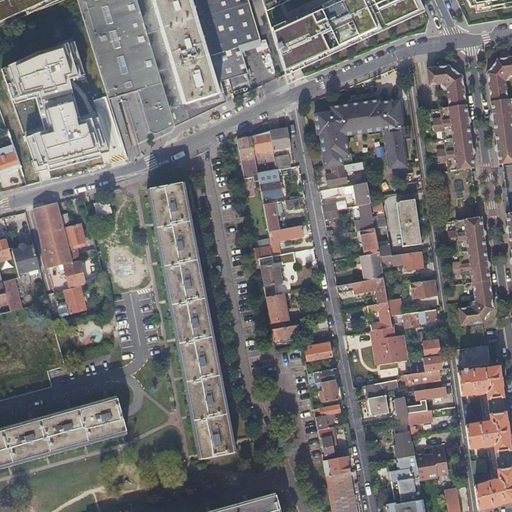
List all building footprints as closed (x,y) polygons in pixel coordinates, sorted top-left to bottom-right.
[(0,0),(0,20),(44,0),(0,0)] [(228,78),(228,77),(227,74),(245,69),(238,46),(259,40),(246,0),(76,0),(108,99),(110,98),(110,99),(117,97),(117,96),(137,90),(149,129),(150,131),(152,132),(154,133),(157,133),(182,121),(183,122),(189,119),(189,118),(220,103),(213,82),(227,78),(228,78)] [(343,0),(272,33),(285,75),(300,69),(298,65),(359,37),(357,33),(374,25),(375,29),(418,9),(413,0),(343,0)] [(511,0),(466,0),(470,6),(474,5),(475,12),(491,10),(490,6),(503,4),(504,7),(511,5),(511,0)] [(37,52),(1,69),(12,99),(39,92),(48,130),(25,137),(36,169),(108,150),(98,117),(78,124),(75,116),(79,115),(70,85),(66,87),(64,79),(84,73),(74,41),(37,52)] [(485,73),(487,82),(509,79),(508,76),(511,75),(511,57),(496,59),(485,73)] [(462,85),(461,77),(443,66),(422,68),(425,86),(439,84),(439,87),(440,88),(462,85)] [(228,77),(245,72),(245,69),(227,74),(228,77)] [(487,82),(491,112),(511,109),(511,98),(506,99),(504,81),(507,81),(509,79),(487,82)] [(462,85),(440,88),(442,89),(445,89),(447,107),(438,108),(439,117),(466,113),(462,85)] [(399,99),(386,101),(392,133),(382,135),(387,164),(404,162),(401,140),(402,140),(400,126),(403,126),(399,99)] [(392,133),(386,101),(378,102),(378,100),(364,102),(369,131),(381,130),(382,135),(392,133)] [(369,131),(364,102),(357,103),(358,107),(350,109),(349,104),(331,106),(328,107),(329,111),(312,113),(315,133),(318,133),(324,168),(342,165),(351,163),(349,153),(346,154),(343,135),(349,134),(352,129),(361,128),(363,130),(365,132),(369,131)] [(511,109),(491,112),(495,141),(511,138),(511,109)] [(466,113),(439,117),(440,117),(430,119),(432,132),(441,131),(444,147),(470,144),(466,113)] [(272,149),(289,146),(286,127),(268,130),(272,149)] [(272,149),(268,130),(250,137),(253,153),(272,149)] [(7,131),(0,133),(0,140),(9,137),(7,131)] [(236,139),(240,160),(254,158),(253,153),(250,137),(236,139)] [(511,138),(495,141),(498,165),(511,162),(511,138)] [(0,173),(20,166),(11,143),(0,147),(0,173)] [(470,144),(444,147),(444,149),(434,150),(436,164),(446,163),(447,172),(473,168),(470,144)] [(275,169),(288,167),(286,154),(273,156),(275,169)] [(256,172),(254,158),(240,160),(243,178),(252,176),(252,181),(258,180),(256,172)] [(324,168),(323,168),(326,185),(345,182),(344,172),(363,169),(361,161),(351,163),(342,165),(324,168)] [(280,196),(275,169),(256,172),(261,199),(280,196)] [(232,453),(232,452),(235,452),(183,182),(181,183),(181,182),(148,188),(148,189),(146,189),(197,459),(199,458),(232,453)] [(352,184),(336,187),(338,196),(354,193),(356,205),(357,205),(369,203),(365,182),(352,184)] [(299,205),(298,197),(284,200),(286,208),(299,205)] [(395,201),(398,223),(416,221),(413,199),(395,201)] [(98,216),(113,213),(111,201),(95,204),(98,216)] [(382,209),(381,201),(369,203),(371,216),(375,216),(374,210),(382,209)] [(57,202),(31,209),(46,267),(62,264),(71,261),(67,245),(57,202)] [(267,232),(277,230),(274,216),(272,205),(272,202),(262,204),(267,232)] [(320,204),(322,211),(335,209),(334,202),(320,204)] [(272,205),(274,216),(281,215),(279,203),(272,205)] [(360,230),(373,227),(373,224),(371,216),(369,203),(357,205),(359,219),(357,219),(358,221),(355,222),(356,225),(358,224),(359,230),(360,230)] [(335,209),(322,211),(323,219),(337,216),(335,209)] [(446,231),(446,235),(482,231),(480,218),(454,221),(455,230),(446,231)] [(416,221),(398,223),(401,246),(419,243),(416,221)] [(68,245),(67,245),(71,261),(78,260),(75,246),(80,245),(80,243),(84,241),(79,224),(64,228),(68,245)] [(271,255),(278,254),(276,240),(302,235),(300,225),(277,230),(267,232),(269,245),(271,255)] [(378,257),(390,255),(388,245),(377,247),(373,227),(360,230),(364,255),(378,252),(378,257)] [(450,263),(451,268),(486,264),(482,231),(446,235),(448,245),(456,243),(459,262),(450,263)] [(0,260),(10,258),(5,239),(0,240),(0,260)] [(19,248),(11,250),(17,273),(39,268),(33,244),(25,246),(25,244),(21,245),(18,246),(19,248)] [(257,258),(271,255),(269,245),(250,249),(253,268),(259,267),(257,258)] [(95,255),(94,249),(85,251),(86,258),(95,255)] [(422,267),(420,250),(402,253),(390,255),(378,257),(380,264),(380,267),(391,265),(391,263),(403,262),(404,270),(422,267)] [(294,262),(311,262),(312,252),(295,251),(294,262)] [(294,262),(292,252),(278,254),(271,255),(257,258),(259,267),(263,285),(280,283),(276,263),(281,262),(281,264),(294,262)] [(382,276),(380,267),(380,264),(378,257),(378,252),(364,255),(359,255),(363,276),(363,280),(370,279),(372,278),(382,276)] [(71,261),(62,264),(68,288),(79,285),(84,284),(78,260),(71,261)] [(486,264),(451,268),(452,276),(461,275),(462,284),(471,283),(473,298),(490,295),(486,264)] [(39,268),(17,273),(18,277),(40,271),(39,268)] [(87,276),(89,283),(101,280),(100,273),(87,276)] [(386,301),(384,286),(382,277),(382,276),(372,278),(370,279),(363,280),(347,283),(333,286),(334,293),(349,290),(351,289),(352,293),(374,289),(377,303),(386,301)] [(2,282),(8,308),(9,311),(21,308),(14,278),(7,280),(1,281),(2,282)] [(434,289),(433,279),(409,282),(411,292),(412,297),(435,294),(434,289)] [(0,310),(8,308),(2,282),(0,282),(0,310)] [(79,285),(68,288),(62,289),(68,313),(85,309),(79,285)] [(264,296),(275,294),(274,286),(263,288),(264,296)] [(287,319),(282,293),(275,294),(264,296),(269,322),(287,319)] [(490,295),(473,298),(473,301),(470,302),(468,304),(469,307),(457,309),(460,326),(481,323),(492,308),(490,295)] [(400,299),(386,301),(389,315),(401,313),(402,313),(400,299)] [(389,315),(386,301),(377,303),(365,305),(366,311),(377,309),(378,313),(379,319),(379,322),(369,324),(370,330),(382,328),(391,326),(391,325),(389,315)] [(68,313),(66,303),(58,305),(57,308),(59,316),(68,313)] [(434,309),(402,313),(401,313),(403,324),(403,327),(416,325),(416,322),(436,319),(434,309)] [(77,325),(82,344),(101,340),(96,320),(77,325)] [(270,329),(272,340),(282,338),(283,342),(287,341),(287,337),(299,335),(296,324),(270,329)] [(370,330),(376,364),(405,359),(401,334),(392,336),(391,326),(382,328),(370,330)] [(424,357),(439,355),(436,339),(422,341),(424,357)] [(306,360),(330,356),(328,344),(304,349),(306,360)] [(466,365),(486,362),(483,345),(453,350),(454,353),(456,367),(466,365)] [(437,369),(441,369),(439,355),(424,357),(421,357),(423,371),(437,369)] [(473,486),(476,510),(510,501),(511,498),(511,474),(507,440),(508,439),(506,421),(505,421),(497,366),(467,370),(466,366),(486,363),(486,362),(466,365),(456,367),(458,384),(460,395),(486,392),(490,421),(464,425),(464,426),(468,448),(493,444),(497,479),(473,486)] [(320,382),(333,380),(331,368),(314,371),(316,383),(320,382)] [(438,379),(437,369),(423,371),(413,373),(410,373),(400,374),(401,384),(406,384),(438,379)] [(320,407),(336,404),(335,400),(337,400),(333,380),(320,382),(323,399),(319,400),(320,407)] [(366,398),(384,395),(383,389),(390,388),(389,381),(364,385),(366,398)] [(446,395),(445,386),(414,390),(415,400),(446,395)] [(387,412),(384,395),(366,398),(370,415),(387,412)] [(125,431),(116,398),(115,396),(0,427),(0,468),(126,433),(125,431)] [(405,407),(403,397),(394,399),(397,418),(400,418),(407,417),(406,413),(405,407)] [(331,426),(332,426),(330,419),(334,418),(333,413),(339,412),(337,404),(336,404),(320,407),(312,408),(316,429),(325,428),(328,427),(331,426)] [(406,413),(421,411),(420,405),(405,407),(406,413)] [(408,421),(410,434),(418,432),(417,430),(415,430),(414,423),(431,420),(429,410),(421,411),(406,413),(407,417),(408,421)] [(439,420),(439,429),(449,428),(448,419),(439,420)] [(336,448),(331,426),(328,427),(325,428),(316,429),(318,437),(322,460),(324,460),(327,459),(334,458),(332,449),(336,448)] [(413,454),(414,454),(411,441),(409,441),(407,431),(398,433),(398,430),(394,431),(394,433),(394,434),(396,444),(393,444),(395,458),(396,457),(398,457),(413,454)] [(339,457),(344,456),(351,455),(350,448),(338,450),(339,457)] [(414,454),(418,480),(437,477),(436,474),(447,471),(444,452),(432,454),(432,458),(425,459),(424,452),(414,454)] [(415,467),(413,454),(398,457),(396,457),(397,461),(395,462),(397,469),(388,471),(393,502),(394,503),(421,499),(417,476),(415,467)] [(329,475),(349,472),(348,465),(346,465),(344,456),(339,457),(334,458),(327,459),(324,460),(322,460),(324,476),(329,475)] [(349,475),(349,472),(329,475),(324,476),(330,511),(348,511),(354,511),(349,475)] [(459,511),(456,488),(454,488),(452,488),(443,490),(445,505),(446,511),(459,511)] [(212,511),(275,495),(274,493),(202,511),(212,511)] [(279,511),(275,495),(212,511),(279,511)] [(384,504),(385,511),(423,511),(421,498),(421,499),(394,503),(393,502),(384,504)]
